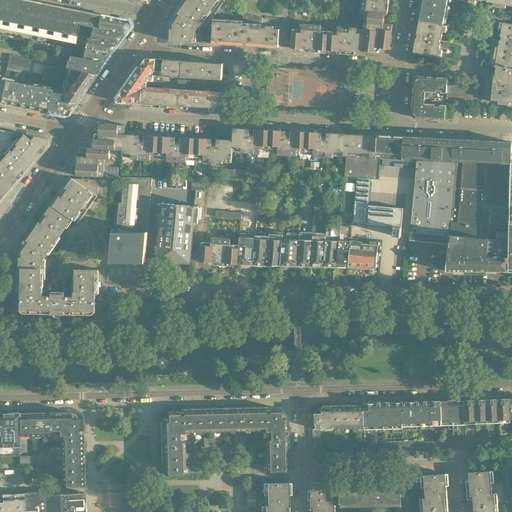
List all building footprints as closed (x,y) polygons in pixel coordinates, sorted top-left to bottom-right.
[(24,0),(0,0),(0,6),(69,20),(66,32),(76,33),(77,30),(78,26),(86,27),(95,29),(98,15),(24,0)] [(170,41),(212,43),(214,19),(212,17),(224,0),(187,0),(171,23),(170,41)] [(365,22),(368,22),(384,24),(386,0),(361,0),(360,12),(366,13),(365,22)] [(423,0),(420,21),(443,25),(447,0),(423,0)] [(106,31),(109,18),(98,15),(95,29),(106,31)] [(243,15),(243,21),(241,45),(260,46),(262,26),(262,18),(252,17),(252,15),(243,15)] [(129,25),(127,21),(109,18),(106,31),(122,34),(129,25)] [(241,45),(243,21),(215,19),(214,19),(212,43),(241,45)] [(444,25),(443,25),(420,21),(419,21),(417,34),(418,34),(417,38),(416,38),(413,52),(438,56),(441,43),(440,43),(440,39),(442,39),(444,25)] [(384,24),(368,22),(366,33),(365,51),(374,52),(375,47),(390,49),(393,25),(384,24)] [(511,24),(503,23),(500,36),(501,37),(501,41),(493,39),(491,53),(511,56),(511,24)] [(292,48),(328,50),(329,31),(321,31),(321,26),(302,24),(302,30),(293,29),(292,48)] [(122,34),(106,31),(95,29),(86,27),(78,26),(77,30),(76,33),(76,37),(89,39),(115,44),(122,34)] [(280,27),(262,26),(260,46),(279,47),(280,27)] [(338,32),(329,31),(328,50),(365,52),(365,51),(366,33),(357,33),(357,28),(338,27),(338,32)] [(115,44),(89,39),(76,37),(73,46),(84,48),(109,54),(115,44)] [(109,54),(84,48),(81,58),(103,63),(109,54)] [(511,56),(491,53),(488,65),(496,67),(495,75),(494,75),(491,100),(511,102),(511,56)] [(9,55),(7,67),(29,72),(31,59),(9,55)] [(103,63),(81,58),(69,56),(66,69),(94,74),(103,63)] [(154,74),(155,59),(148,58),(145,60),(139,68),(145,73),(154,74)] [(163,76),(164,59),(155,59),(154,74),(153,75),(163,76)] [(191,78),(192,61),(164,59),(163,76),(191,78)] [(200,78),(201,62),(192,61),(191,78),(200,78)] [(223,63),(201,62),(200,78),(222,80),(223,63)] [(67,113),(74,103),(58,100),(59,94),(55,93),(55,92),(50,91),(51,85),(55,66),(45,64),(40,87),(36,110),(63,115),(66,115),(67,113)] [(66,69),(55,66),(51,85),(56,86),(63,87),(64,79),(66,69)] [(139,68),(127,85),(133,89),(142,90),(147,90),(147,87),(147,81),(153,81),(153,75),(154,74),(145,73),(139,68)] [(94,74),(66,69),(64,79),(88,84),(94,74)] [(0,102),(36,110),(40,87),(23,84),(14,82),(15,74),(5,73),(5,78),(0,100),(0,102)] [(415,118),(423,118),(424,103),(425,91),(426,77),(417,76),(414,78),(412,115),(415,118)] [(447,78),(426,77),(425,91),(446,93),(447,82),(447,78)] [(64,79),(63,87),(62,90),(81,94),(88,84),(64,79)] [(478,84),(447,82),(446,93),(446,97),(477,99),(478,84)] [(118,100),(119,102),(142,103),(142,90),(133,89),(127,85),(118,97),(117,99),(118,100)] [(62,90),(63,87),(56,86),(55,92),(55,93),(59,94),(58,100),(74,103),(81,94),(62,90)] [(180,106),(181,89),(147,87),(147,90),(142,90),(142,103),(180,106)] [(220,108),(221,92),(181,89),(180,106),(220,108)] [(446,105),(424,103),(423,118),(445,119),(446,105)] [(72,165),(72,175),(118,177),(118,168),(118,167),(110,166),(110,149),(123,150),(123,134),(124,134),(125,125),(115,125),(100,124),(99,133),(99,139),(95,139),(89,138),(89,147),(86,147),(83,147),(83,156),(78,156),(77,165),(74,165),(72,165)] [(223,139),(222,163),(223,163),(223,162),(223,158),(232,159),(232,158),(232,150),(232,147),(241,147),(241,151),(241,152),(248,153),(250,153),(260,153),(260,152),(261,148),(269,149),(270,130),(255,129),(254,132),(249,132),(250,129),(233,128),(233,140),(223,139)] [(0,189),(4,192),(46,144),(47,139),(0,130),(0,189)] [(270,130),(269,149),(278,149),(278,153),(278,154),(288,155),(289,155),(297,155),(297,154),(297,150),(306,151),(307,133),(307,131),(291,131),(291,134),(286,134),(286,130),(270,130)] [(307,133),(306,151),(314,151),(314,155),(314,156),(321,156),(323,157),(333,157),(333,155),(333,152),(342,152),(343,134),(327,132),(327,136),(322,136),(322,132),(309,132),(309,133),(307,133)] [(123,150),(123,153),(131,154),(131,157),(131,159),(150,160),(150,158),(151,155),(159,155),(160,137),(160,136),(143,135),(143,139),(139,138),(139,135),(124,134),(123,134),(123,150)] [(342,156),(346,157),(376,159),(377,135),(366,134),(366,136),(363,136),(360,138),(360,141),(354,141),(355,134),(343,134),(342,152),(342,156)] [(377,135),(376,159),(380,159),(403,161),(404,136),(386,135),(383,135),(377,135)] [(160,137),(159,155),(167,155),(167,159),(167,161),(186,162),(186,160),(186,156),(195,157),(195,138),(180,137),(180,141),(175,140),(175,137),(162,136),(160,136),(160,137)] [(404,136),(403,161),(416,162),(416,170),(414,191),(409,240),(420,242),(431,243),(449,244),(456,161),(511,165),(511,155),(511,152),(511,142),(486,141),(409,137),(404,136)] [(195,138),(195,157),(204,157),(204,161),(204,163),(211,163),(213,163),(217,163),(222,163),(223,139),(218,139),(218,142),(212,142),(212,139),(195,138)] [(345,174),(345,176),(357,178),(353,222),(353,223),(394,226),(393,236),(401,237),(403,208),(369,205),(371,179),(378,179),(380,159),(376,159),(346,157),(345,174)] [(449,244),(446,272),(447,272),(447,271),(503,271),(503,272),(508,272),(511,165),(456,161),(449,244)] [(145,262),(152,178),(129,177),(121,177),(118,203),(116,203),(112,242),(102,241),(101,257),(111,258),(110,262),(145,262)] [(72,178),(53,205),(53,206),(72,219),(78,223),(97,196),(98,180),(72,178)] [(192,180),(192,190),(196,190),(204,190),(204,180),(192,180)] [(158,250),(157,261),(168,262),(178,263),(178,262),(190,263),(194,223),(202,223),(205,190),(204,190),(196,190),(192,190),(184,190),(184,189),(184,190),(183,202),(195,203),(195,206),(162,203),(162,204),(158,204),(157,219),(160,220),(158,247),(154,247),(154,250),(158,250)] [(39,222),(27,240),(29,242),(29,241),(47,254),(53,245),(52,244),(54,241),(56,242),(72,219),(53,206),(53,205),(52,204),(45,214),(47,215),(45,219),(43,218),(42,219),(44,220),(41,224),(39,222)] [(241,212),(216,210),(216,217),(241,219),(241,212)] [(337,267),(339,241),(340,235),(332,235),(333,225),(327,225),(326,233),(326,241),(323,266),(337,267)] [(341,225),(340,235),(339,241),(337,267),(348,267),(351,241),(352,226),(341,225)] [(310,266),(312,241),(313,233),(313,229),(303,228),(303,232),(299,232),(299,234),(300,235),(300,240),(298,266),(310,266)] [(294,266),(296,240),(297,234),(283,233),(283,236),(283,240),(281,265),(294,266)] [(323,266),(326,241),(326,233),(313,233),(312,241),(310,266),(323,266)] [(241,245),(239,264),(253,264),(255,239),(256,234),(246,234),(241,234),(241,238),(241,245)] [(267,265),(269,240),(269,235),(256,234),(255,239),(253,264),(267,265)] [(281,265),(283,240),(283,236),(269,235),(269,240),(267,265),(281,265)] [(230,239),(220,238),(211,238),(211,243),(202,242),(201,261),(239,264),(241,245),(230,244),(230,239)] [(26,246),(24,244),(23,245),(25,247),(22,251),(22,257),(19,257),(19,280),(21,280),(21,279),(44,280),(44,268),(42,268),(42,264),(44,264),(44,259),(47,254),(29,241),(29,242),(26,246)] [(368,243),(351,241),(348,267),(361,267),(361,268),(367,269),(373,269),(375,268),(376,268),(377,256),(379,256),(380,246),(378,246),(379,242),(368,241),(368,243)] [(65,292),(58,292),(57,311),(57,314),(64,314),(64,312),(73,312),(73,314),(93,315),(95,312),(95,292),(93,292),(93,287),(96,287),(96,281),(98,281),(98,270),(74,269),(73,293),(74,293),(74,297),(65,296),(65,292)] [(44,280),(21,279),(21,280),(21,285),(24,285),(24,290),(21,290),(21,295),(43,296),(43,292),(44,280)] [(51,296),(43,296),(21,295),(21,311),(23,313),(41,314),(42,314),(42,311),(51,311),(51,314),(52,314),(52,311),(57,311),(58,292),(52,292),(51,296)] [(497,399),(486,400),(487,423),(498,422),(497,399)] [(510,399),(497,399),(498,422),(510,422),(510,417),(510,399)] [(464,400),(453,401),(454,429),(458,429),(458,425),(465,425),(465,424),(464,400)] [(476,400),(464,400),(465,424),(476,423),(476,400)] [(486,400),(476,400),(476,423),(487,423),(486,400)] [(430,401),(402,402),(403,430),(417,430),(417,426),(431,425),(430,401)] [(441,401),(430,401),(431,425),(442,425),(441,401)] [(453,401),(441,401),(442,425),(449,425),(449,429),(454,429),(453,401)] [(364,405),(356,405),(356,402),(351,402),(351,405),(343,405),(343,407),(341,407),(341,428),(353,428),(353,432),(364,432),(364,429),(364,405)] [(402,402),(383,403),(384,429),(393,428),(393,432),(403,432),(403,430),(402,402)] [(322,405),(322,408),(323,413),(312,413),(313,449),(320,449),(320,428),(341,428),(341,407),(338,407),(338,405),(336,405),(336,403),(331,403),(331,405),(322,405)] [(364,403),(364,405),(364,429),(384,429),(383,403),(364,403)] [(251,407),(243,407),(243,410),(239,410),(239,430),(265,429),(264,409),(264,407),(256,407),(256,404),(251,405),(251,407)] [(234,407),(226,408),(226,405),(221,405),(221,408),(216,408),(216,431),(239,430),(239,410),(234,410),(234,407)] [(182,409),(182,411),(183,431),(200,431),(199,408),(195,408),(195,406),(190,406),(190,408),(182,409)] [(203,411),(203,408),(199,408),(200,431),(216,431),(216,408),(213,408),(213,410),(203,411)] [(70,412),(62,412),(62,409),(56,410),(57,412),(50,412),(50,431),(60,430),(60,435),(81,434),(80,419),(70,419),(70,412)] [(279,409),(266,409),(264,409),(265,429),(269,429),(269,439),(288,439),(287,432),(290,432),(290,427),(287,427),(287,419),(280,419),(279,409)] [(50,412),(31,413),(31,410),(26,410),(26,413),(18,413),(19,434),(19,436),(19,440),(19,452),(27,452),(27,436),(50,435),(50,431),(50,412)] [(167,411),(167,416),(167,422),(160,422),(160,430),(158,430),(158,435),(160,435),(160,442),(179,442),(178,432),(183,431),(182,411),(167,411)] [(19,434),(18,413),(0,413),(0,440),(19,440),(19,436),(19,434)] [(81,434),(60,435),(61,460),(84,459),(83,447),(86,447),(86,442),(83,442),(83,434),(81,434)] [(234,437),(234,447),(245,447),(244,436),(234,437)] [(203,437),(204,447),(214,447),(214,437),(203,437)] [(288,439),(269,439),(265,440),(266,471),(288,471),(288,463),(291,463),(290,457),(288,457),(288,449),(285,449),(285,440),(288,440),(288,439)] [(179,442),(160,442),(161,460),(158,461),(159,466),(161,466),(161,474),(209,473),(208,465),(184,466),(183,442),(179,442)] [(232,447),(217,447),(217,464),(232,463),(232,447)] [(54,455),(44,456),(44,466),(55,466),(54,455)] [(84,459),(61,460),(61,486),(84,486),(84,478),(87,478),(86,472),(84,472),(84,459)] [(491,471),(469,472),(471,496),(473,496),(474,506),(495,504),(495,493),(492,493),(491,471)] [(446,474),(424,475),(425,486),(422,486),(424,509),(446,507),(445,498),(447,498),(446,474)] [(351,479),(341,480),(341,503),(401,502),(400,482),(383,482),(383,479),(368,479),(368,483),(351,483),(351,479)] [(333,482),(326,482),(311,482),(311,494),(311,499),(311,506),(314,506),(313,511),(335,511),(335,505),(333,505),(333,482)] [(288,483),(266,483),(266,494),(264,494),(264,511),(286,511),(286,507),(288,507),(288,500),(288,495),(288,483)] [(0,501),(0,511),(12,511),(23,511),(23,493),(15,493),(14,491),(9,491),(9,494),(1,494),(2,501),(0,501)] [(255,491),(246,491),(246,507),(255,507),(255,491)] [(44,492),(23,493),(23,511),(35,511),(85,511),(84,493),(44,495),(44,492)]
